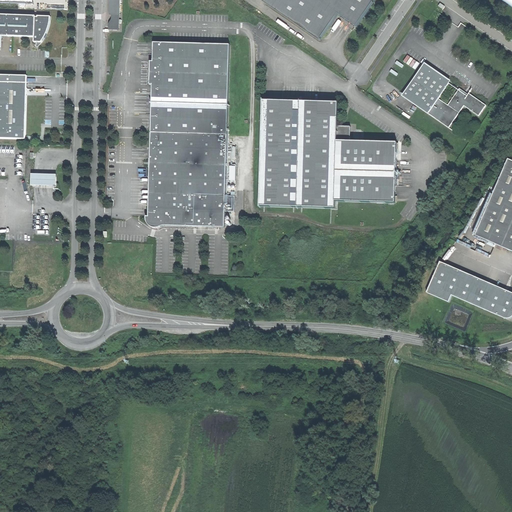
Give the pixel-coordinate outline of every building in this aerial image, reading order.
[(119,0),(110,0),(110,14),(120,14),(121,0),(119,0)] [(357,27),(376,0),(375,0),(260,0),(320,41),(338,14),(357,27)] [(36,16),(0,14),(0,47),(1,47),(2,36),(6,36),(12,37),(34,37),(35,42),(37,42),(42,43),(45,38),(45,39),(51,17),(38,16),(38,17),(36,17),(36,16)] [(120,14),(110,14),(110,24),(118,24),(118,23),(117,23),(117,20),(119,20),(120,14)] [(42,43),(37,42),(37,47),(39,48),(42,43),(45,39),(45,38),(42,43)] [(152,130),(152,133),(228,135),(231,45),(227,45),(169,44),(155,43),(154,62),(151,62),(151,72),(151,85),(153,85),(153,93),(152,130)] [(464,106),(479,116),(487,105),(469,93),(468,96),(459,90),(448,105),(439,98),(450,83),(436,73),(424,65),(404,93),(430,111),(428,113),(449,127),(464,106)] [(28,83),(0,82),(0,138),(26,139),(27,113),(27,95),(28,83)] [(339,103),(264,101),(260,207),(336,209),(336,202),(396,204),(396,201),(398,143),(351,142),(351,132),(351,127),(338,127),(339,103)] [(228,135),(152,133),(151,147),(150,192),(149,217),(147,217),(147,219),(147,220),(147,221),(147,223),(148,224),(149,225),(150,226),(152,227),(153,226),(157,226),(157,228),(159,228),(161,228),(161,227),(162,226),(225,228),(226,212),(235,212),(236,197),(226,196),(227,188),(228,135)] [(476,235),(511,250),(511,161),(508,159),(496,187),(476,235)] [(61,186),(62,174),(36,173),(35,185),(61,186)] [(511,293),(442,263),(429,294),(451,304),(454,297),(507,319),(510,320),(511,319),(511,293)]
